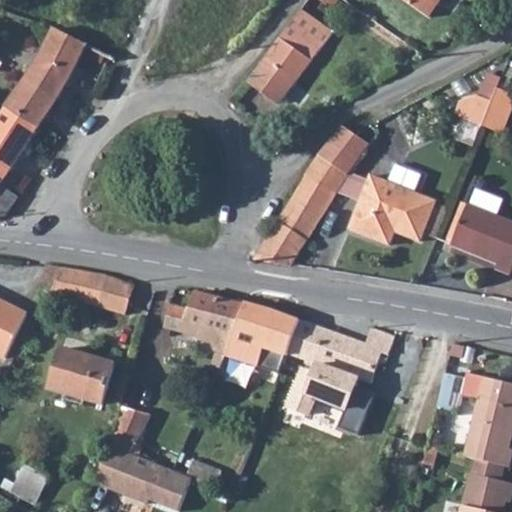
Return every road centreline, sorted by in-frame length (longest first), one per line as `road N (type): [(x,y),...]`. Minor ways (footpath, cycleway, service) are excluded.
road 1 (residential): [(266,167),(203,101),(171,92),(128,104),(60,181),(47,243)]
road 2 (tertiary): [(228,277),(511,330)]
road 3 (residential): [(266,167),(347,114),(511,31)]
road 4 (unknown): [(465,318),(395,511)]
road 5 (tertiary): [(47,243),(228,277)]
